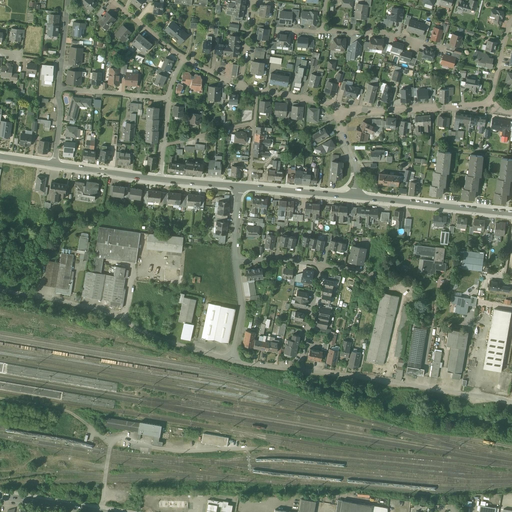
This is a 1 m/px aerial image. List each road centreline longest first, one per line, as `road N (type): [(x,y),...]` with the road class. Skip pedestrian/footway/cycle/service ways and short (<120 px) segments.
road 1 (residential): [(0,290),(95,308),(232,362)]
road 2 (residential): [(299,371),(511,402)]
road 3 (residential): [(511,213),(355,195)]
road 4 (residential): [(489,106),(343,111)]
road 5 (residential): [(442,48),(371,30),(323,30)]
